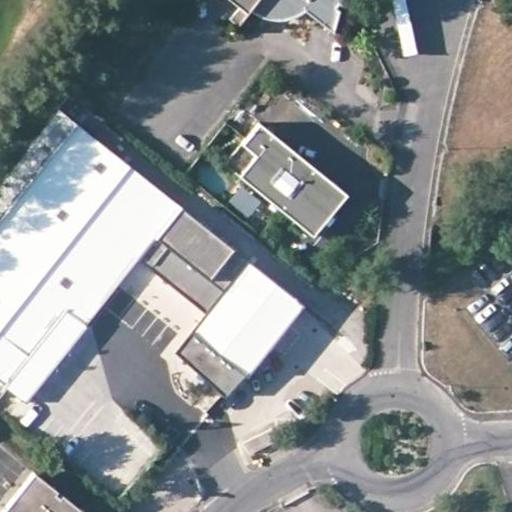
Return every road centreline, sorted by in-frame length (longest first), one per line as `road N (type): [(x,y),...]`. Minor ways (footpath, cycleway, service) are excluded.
road 1 (residential): [(421,1),(429,91),(404,242),(393,389)]
road 2 (unknown): [(155,132),(198,67),(253,51),(294,62),(419,148)]
road 3 (tertiary): [(342,451),(363,484),(400,493),(434,475),(446,439)]
road 4 (tertiary): [(342,451),(225,511)]
